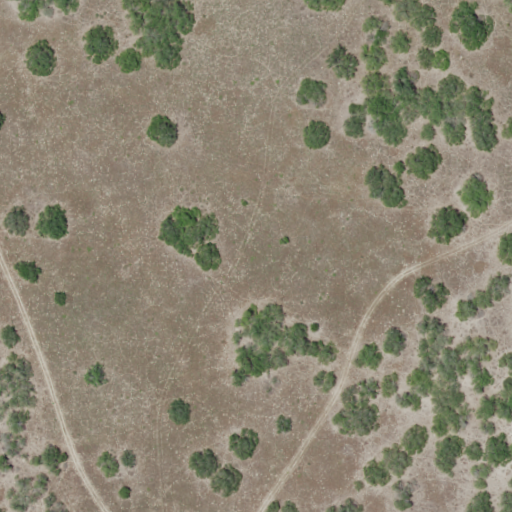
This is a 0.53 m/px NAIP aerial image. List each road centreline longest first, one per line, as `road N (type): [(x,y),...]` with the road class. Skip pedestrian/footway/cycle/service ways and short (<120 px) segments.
road 1 (residential): [(137,511),(77,398),(34,254),(0,196)]
road 2 (residential): [(511,251),(459,302),(392,441),(341,511)]
